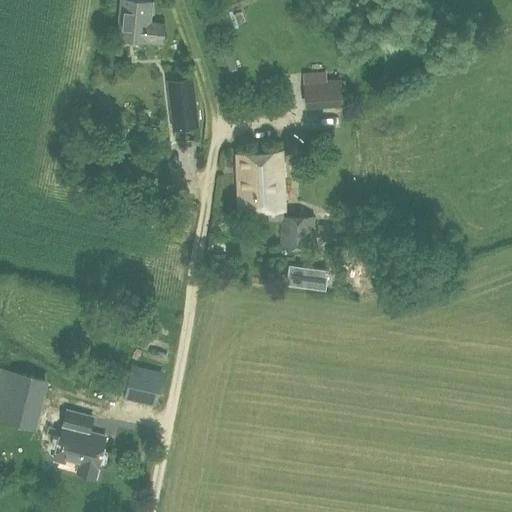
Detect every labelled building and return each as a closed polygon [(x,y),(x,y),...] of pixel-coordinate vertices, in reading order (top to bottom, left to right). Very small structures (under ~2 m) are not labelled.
[(154,0),(151,0),(120,0),(116,39),(164,44),(166,23),(152,21),(154,0)] [(229,69),(236,67),(231,50),(223,52),(229,69)] [(305,108),(342,105),(341,78),(326,79),(326,70),(302,72),(305,108)] [(192,93),(168,95),(172,129),(196,126),(192,93)] [(241,208),(285,205),(281,150),(237,153),(241,208)] [(314,216),(280,215),(279,248),(313,249),(314,216)] [(222,279),(226,254),(209,251),(205,276),(222,279)] [(5,368),(2,382),(30,389),(33,374),(5,368)] [(130,368),(123,398),(157,405),(163,375),(130,368)] [(42,399),(16,392),(9,422),(35,429),(42,399)] [(80,466),(78,472),(96,477),(106,437),(90,433),(93,418),(67,411),(54,459),(80,466)]
